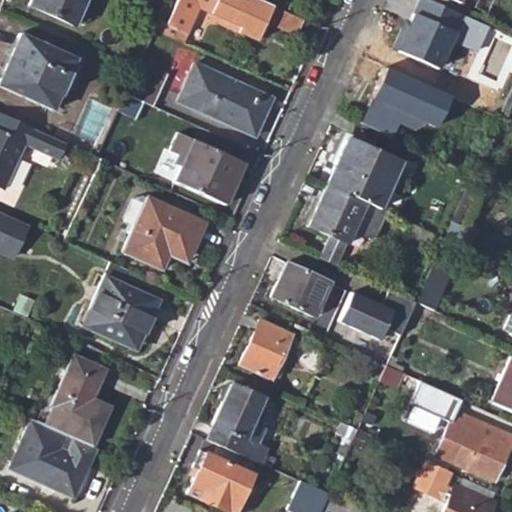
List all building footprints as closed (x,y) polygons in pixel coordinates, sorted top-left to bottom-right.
[(29,0),(27,6),(73,26),(84,0),(29,0)] [(177,0),(167,25),(158,20),(153,31),(183,43),(199,10),(209,15),(239,28),(236,33),(254,42),(263,23),(295,37),(297,33),(303,22),(255,0),(177,0)] [(412,0),(390,50),(436,70),(447,42),(474,51),(485,26),(433,0),(412,0)] [(207,20),(236,33),(239,28),(209,15),(207,20)] [(0,74),(0,86),(51,110),(74,59),(18,34),(0,74)] [(124,94),(152,107),(165,75),(139,62),(124,94)] [(175,102),(253,138),(271,98),(193,63),(175,102)] [(383,70),(358,123),(389,138),(396,125),(411,132),(432,129),(449,97),(383,70)] [(117,111),(148,124),(155,108),(152,107),(124,94),(117,111)] [(0,189),(2,190),(23,144),(57,160),(65,144),(0,114),(0,189)] [(171,181),(222,204),(230,185),(224,182),(234,161),(177,135),(169,152),(177,156),(182,158),(178,166),(171,181)] [(325,185),(380,210),(401,161),(348,137),(325,185)] [(172,163),(178,166),(182,158),(177,156),(172,163)] [(224,182),(230,185),(240,164),(234,161),(224,182)] [(307,226),(327,235),(316,258),(335,266),(351,232),(372,240),(386,212),(380,210),(325,185),(307,226)] [(119,221),(132,226),(145,198),(140,196),(130,198),(119,221)] [(121,251),(160,269),(166,255),(169,248),(188,256),(203,223),(145,198),(132,226),(121,251)] [(0,252),(13,259),(27,226),(0,213),(0,252)] [(411,237),(429,245),(434,234),(416,227),(411,237)] [(415,302),(429,309),(458,245),(443,239),(415,302)] [(166,255),(184,263),(188,256),(169,248),(166,255)] [(88,308),(94,311),(87,327),(125,345),(138,317),(147,322),(156,301),(120,284),(126,271),(108,263),(88,308)] [(275,282),(279,284),(288,265),(284,263),(275,282)] [(269,297),(312,317),(328,282),(288,265),(279,284),(275,282),(269,297)] [(337,321),(378,340),(383,328),(399,336),(415,302),(387,290),(380,306),(350,293),(337,321)] [(80,324),(87,327),(94,311),(88,308),(80,324)] [(511,311),(503,331),(511,335),(511,311)] [(125,345),(134,349),(147,322),(138,317),(125,345)] [(237,365),(270,379),(291,334),(258,319),(237,365)] [(386,366),(400,373),(403,367),(395,363),(397,358),(390,355),(386,366)] [(72,356),(49,406),(50,406),(42,425),(90,446),(108,408),(89,400),(102,370),(72,356)] [(489,402),(511,411),(511,357),(509,356),(489,402)] [(365,375),(378,382),(386,366),(373,360),(365,375)] [(378,382),(395,389),(402,374),(400,373),(386,366),(378,382)] [(204,439),(260,464),(268,448),(258,444),(265,428),(252,422),(263,396),(229,381),(208,426),(209,427),(204,439)] [(434,455),(493,480),(507,447),(511,448),(511,433),(455,410),(459,399),(418,381),(408,405),(448,422),(434,455)] [(72,499),(94,449),(90,446),(42,425),(29,419),(7,469),(72,499)] [(333,433),(351,442),(357,430),(339,422),(333,433)] [(350,444),(359,448),(366,435),(357,430),(351,442),(350,444)] [(185,494),(225,511),(234,511),(251,474),(200,450),(192,468),(196,470),(185,494)] [(441,511),(488,511),(492,503),(453,485),(452,489),(445,486),(451,473),(424,461),(413,488),(446,503),(441,511)] [(319,511),(327,495),(297,481),(283,511),(285,511),(319,511)] [(319,511),(366,511),(327,495),(319,511)]
